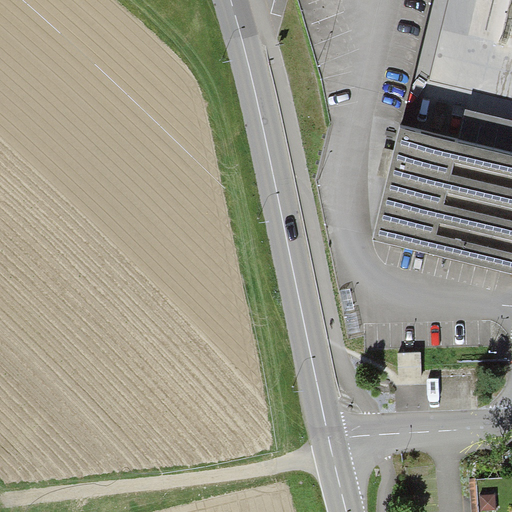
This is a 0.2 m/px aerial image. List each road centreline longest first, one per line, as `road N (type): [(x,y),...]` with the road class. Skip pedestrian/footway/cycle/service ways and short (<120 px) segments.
road 1 (secondary): [(324,440),(230,0)]
road 2 (unknown): [(511,282),(427,296),(394,287),(375,263),(356,155),(383,0)]
road 3 (track): [(0,500),(330,460)]
road 4 (residential): [(324,440),(511,423)]
